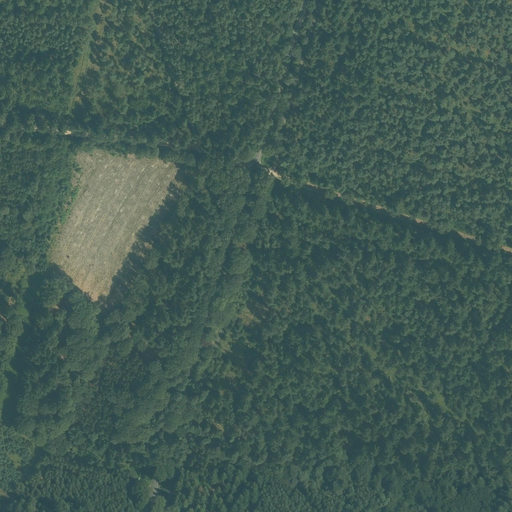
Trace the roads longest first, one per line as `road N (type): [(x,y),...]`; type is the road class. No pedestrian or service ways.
road 1 (track): [(300,189),(294,231),(314,302),(347,338),(511,455)]
road 2 (tertiary): [(146,511),(254,166)]
road 3 (track): [(272,172),(511,250)]
road 4 (track): [(0,125),(197,148)]
road 5 (tertiary): [(254,166),(307,0)]
road 6 (unknown): [(46,439),(135,476),(149,502)]
